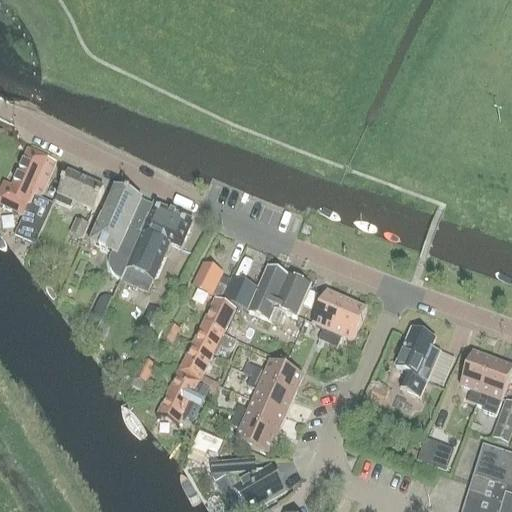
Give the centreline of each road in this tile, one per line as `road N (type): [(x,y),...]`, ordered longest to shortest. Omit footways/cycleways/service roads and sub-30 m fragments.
road 1 (unclassified): [(401,289),(209,212),(0,110)]
road 2 (residential): [(409,511),(319,473),(401,289)]
